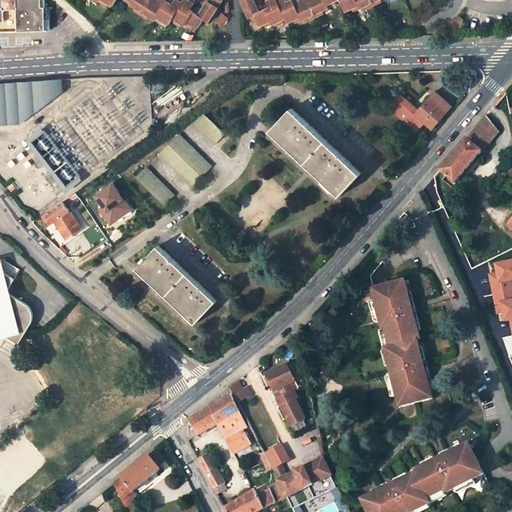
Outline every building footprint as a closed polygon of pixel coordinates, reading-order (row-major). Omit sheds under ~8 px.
[(0,0),(0,29),(46,28),(45,0),(0,0)] [(114,0),(132,0),(132,1),(138,5),(140,1),(146,5),(151,8),(149,12),(156,16),(158,13),(164,17),(169,21),(172,16),(184,23),(186,20),(193,24),(197,27),(202,19),(203,17),(208,19),(220,0),(203,0),(199,8),(202,10),(200,14),(188,7),(191,3),(189,0),(174,0),(173,2),(170,0),(111,0),(114,2),(114,0)] [(277,26),(290,20),(291,23),(297,20),(304,17),(306,20),(312,17),(311,14),(316,11),(322,8),(324,12),(331,9),(329,5),(336,2),(340,0),(343,0),(349,12),(355,9),(362,6),(363,9),(370,6),(368,3),(374,1),(375,0),(381,0),(381,1),(382,0),(298,0),(290,4),(288,0),(276,0),(275,1),(273,5),(275,9),(264,14),(262,10),(265,8),(261,0),(245,0),(254,19),(259,17),(260,20),(263,26),(268,24),(275,20),(276,23),(277,26)] [(229,17),(224,12),(215,21),(220,26),(229,17)] [(62,79),(45,81),(45,90),(45,94),(46,99),(48,103),(63,91),(62,79)] [(0,125),(20,124),(48,103),(46,99),(45,94),(45,90),(45,81),(0,83),(0,125)] [(452,106),(436,92),(420,110),(401,94),(389,107),(418,132),(426,122),(433,128),(452,106)] [(363,173),(293,108),(274,128),(344,193),(363,173)] [(226,134),(202,112),(193,121),(216,144),(226,134)] [(486,117),(441,170),(456,183),(498,133),(486,117)] [(59,145),(56,147),(44,129),(28,140),(61,193),(82,180),(59,145)] [(212,166),(180,135),(161,154),(193,185),(212,166)] [(175,195),(147,168),(137,177),(165,205),(175,195)] [(44,215),(51,224),(56,221),(68,238),(82,228),(67,205),(79,197),(76,192),(44,215)] [(119,214),(115,208),(104,215),(108,222),(119,214)] [(218,300),(159,245),(141,265),(199,320),(218,300)] [(511,338),(511,259),(492,263),(494,273),(488,274),(498,325),(509,323),(511,338)] [(17,327),(11,292),(10,290),(18,279),(0,267),(0,334),(5,333),(8,335),(7,337),(19,344),(27,331),(21,327),(17,327)] [(405,279),(372,288),(383,330),(386,329),(391,346),(388,347),(392,364),(390,365),(401,407),(434,398),(431,384),(428,385),(426,375),(428,375),(425,364),(418,339),(421,338),(414,313),(412,303),(409,303),(406,294),(409,293),(405,279)] [(11,292),(17,327),(21,327),(27,331),(33,322),(33,318),(33,315),(33,312),(31,309),(11,292)] [(295,362),(288,365),(296,381),(300,379),(295,362)] [(289,419),(293,427),(305,421),(306,418),(300,406),(302,405),(295,390),(291,383),(296,381),(288,365),(267,375),(268,376),(264,378),(269,389),(273,387),(275,391),(282,406),(284,410),(281,412),(285,421),(289,419)] [(239,403),(253,395),(248,386),(244,389),(239,381),(231,388),(235,395),(239,403)] [(296,381),(291,383),(295,390),(299,388),(296,381)] [(219,423),(228,443),(235,453),(252,443),(247,434),(251,432),(233,397),(191,421),(198,436),(219,423)] [(373,493),(361,500),(367,511),(413,511),(415,511),(413,509),(429,501),(428,499),(444,491),(445,493),(484,474),(469,443),(456,449),(457,452),(448,456),(447,454),(437,459),(414,470),(415,473),(392,484),(382,489),(383,491),(374,496),(373,493)] [(156,449),(114,484),(128,511),(136,511),(139,511),(138,511),(130,494),(160,469),(158,467),(166,460),(156,449)] [(199,460),(214,488),(225,483),(210,455),(199,460)] [(308,468),(288,478),(282,465),(274,469),(289,498),(303,491),(305,495),(312,492),(310,488),(333,477),(324,459),(308,468)] [(270,491),(259,496),(256,491),(226,509),(227,511),(259,511),(277,504),(270,491)]
